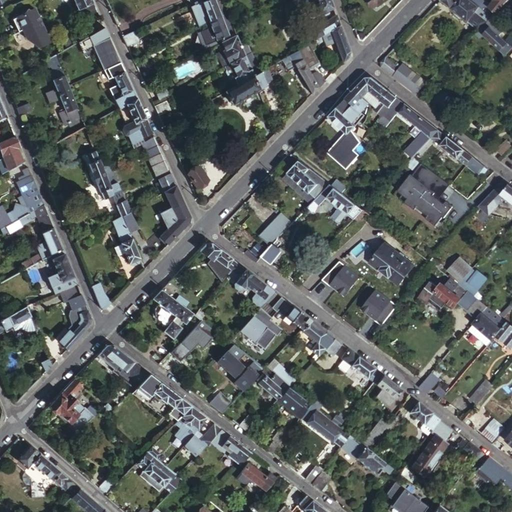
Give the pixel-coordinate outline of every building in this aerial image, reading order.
[(93,0),(73,0),(78,11),(95,3),(93,0)] [(210,23),(228,15),(222,0),(202,0),(190,5),(192,9),(195,8),(198,15),(205,12),(210,23)] [(318,14),(333,8),(330,0),(318,0),(320,4),(315,6),(313,10),(315,14),(316,15),(318,14)] [(439,0),(467,21),(479,6),(471,0),(439,0)] [(471,0),(479,6),(484,10),(492,16),(506,0),(492,0),(488,5),(481,0),(471,0)] [(92,15),(99,12),(96,6),(89,9),(92,15)] [(34,9),(10,20),(17,33),(21,31),(26,41),(33,37),(38,49),(51,42),(34,9)] [(492,16),(484,10),(473,25),(479,30),(492,16)] [(236,33),(232,24),(228,15),(210,23),(212,27),(196,35),(203,49),(218,42),(236,33)] [(331,32),(340,26),(336,16),(320,26),(315,25),(311,27),(310,32),(315,42),(331,32)] [(499,21),(492,16),(479,30),(475,34),(478,38),(482,34),(503,55),(511,46),(511,34),(506,41),(499,35),(507,27),(499,21)] [(349,50),(340,26),(331,32),(342,63),(348,57),(349,53),(349,50)] [(116,51),(106,28),(90,37),(94,45),(96,45),(110,76),(124,70),(119,57),(113,60),(111,54),(116,51)] [(141,41),(136,30),(122,36),(127,47),(141,41)] [(220,45),(223,43),(237,36),(236,33),(218,42),(220,45)] [(237,36),(223,43),(227,51),(218,55),(225,69),(231,66),(243,60),(247,58),(242,47),(237,36)] [(33,37),(26,41),(38,49),(33,37)] [(242,47),(247,58),(252,55),(247,44),(242,47)] [(316,63),(307,46),(297,52),(317,89),(325,81),(316,70),(315,71),(311,67),(316,63)] [(113,60),(119,57),(116,51),(111,54),(113,60)] [(297,52),(284,60),(289,70),(295,66),(311,96),(317,89),(297,52)] [(81,116),(56,55),(50,59),(53,67),(51,68),(55,79),(53,81),(56,90),(46,94),(50,104),(60,100),(65,113),(63,114),(67,122),(81,116)] [(255,78),(260,74),(252,55),(247,58),(252,71),(255,78)] [(399,66),(386,55),(378,63),(379,68),(391,77),(391,76),(399,66)] [(252,71),(247,58),(243,60),(249,73),(252,71)] [(249,81),(255,78),(252,71),(249,73),(243,60),(231,66),(237,79),(232,82),(236,89),(249,81)] [(399,66),(391,76),(414,94),(424,83),(401,65),(399,66)] [(225,69),(223,70),(224,72),(224,74),(226,77),(228,79),(230,83),(232,82),(237,79),(231,66),(225,69)] [(272,81),(268,70),(260,74),(255,78),(249,81),(236,89),(224,96),(230,106),(267,85),(267,84),(272,81)] [(125,105),(137,98),(125,72),(113,77),(121,95),(114,99),(118,109),(125,105)] [(364,76),(343,98),(351,106),(344,113),(349,117),(347,119),(349,121),(360,109),(365,105),(367,102),(364,99),(370,92),(367,90),(376,81),(368,75),(364,76)] [(396,97),(376,81),(367,90),(370,92),(364,99),(367,102),(374,107),(372,110),(380,117),(381,115),(396,97)] [(162,84),(153,89),(159,100),(168,96),(162,84)] [(404,103),(396,97),(381,115),(388,122),(396,112),(404,103)] [(137,98),(125,105),(132,122),(140,139),(152,133),(137,98)] [(343,98),(326,116),(341,131),(345,134),(346,133),(349,136),(352,132),(350,129),(353,125),(349,121),(347,119),(349,117),(344,113),(351,106),(343,98)] [(165,101),(154,106),(158,116),(169,111),(165,101)] [(27,103),(15,108),(19,117),(31,112),(27,103)] [(416,153),(416,152),(420,148),(438,129),(423,118),(404,103),(396,112),(423,134),(410,148),(416,153)] [(125,105),(118,109),(125,125),(132,122),(125,105)] [(365,114),(360,109),(349,121),(353,125),(365,114)] [(140,139),(132,122),(125,125),(123,126),(122,130),(124,134),(127,136),(131,145),(137,142),(137,140),(140,139)] [(438,129),(420,148),(424,151),(434,141),(457,160),(465,151),(438,129)] [(355,145),(358,141),(352,132),(349,136),(346,133),(345,134),(347,137),(345,140),(351,146),(352,144),(355,145)] [(41,134),(28,139),(33,151),(45,146),(41,134)] [(0,150),(7,171),(21,163),(16,148),(18,147),(15,138),(0,144),(0,150)] [(155,138),(140,145),(155,178),(169,171),(155,138)] [(492,151),(499,158),(509,147),(502,141),(492,151)] [(113,196),(100,166),(94,150),(83,155),(101,200),(113,196)] [(465,151),(457,160),(464,165),(472,156),(465,151)] [(412,164),(420,155),(416,152),(416,153),(408,161),(412,164)] [(494,189),(502,180),(489,170),(472,156),(464,165),(494,189)] [(337,166),(341,169),(348,162),(344,158),(337,166)] [(328,185),(297,161),(286,173),(308,193),(309,192),(315,198),(328,185)] [(108,162),(100,166),(113,196),(116,205),(121,216),(130,210),(132,209),(130,206),(127,207),(108,162)] [(441,198),(450,185),(420,163),(398,193),(409,200),(405,205),(438,229),(454,207),(441,198)] [(197,186),(205,180),(196,168),(188,174),(197,186)] [(26,174),(24,169),(22,170),(22,172),(16,174),(15,182),(17,181),(30,175),(29,173),(26,174)] [(163,192),(175,185),(170,173),(158,180),(159,182),(163,192)] [(308,193),(286,173),(281,178),(309,205),(315,198),(309,192),(308,193)] [(33,210),(43,205),(30,175),(17,181),(22,192),(20,193),(25,207),(23,206),(15,204),(11,212),(5,215),(9,223),(27,214),(33,210)] [(336,180),(331,187),(340,194),(345,187),(336,180)] [(511,187),(502,180),(494,189),(477,207),(487,216),(496,207),(499,201),(503,196),(511,203),(511,187)] [(17,194),(20,193),(22,192),(17,181),(15,182),(11,183),(16,195),(17,194)] [(163,192),(159,182),(154,184),(158,194),(163,192)] [(158,236),(167,245),(188,223),(189,216),(175,185),(163,192),(175,219),(158,236)] [(347,215),(353,219),(362,211),(356,206),(340,194),(331,187),(328,185),(315,198),(309,205),(306,208),(316,217),(330,202),(339,209),(347,215)] [(25,207),(20,193),(17,194),(23,206),(25,207)] [(0,205),(0,227),(9,223),(5,215),(1,205),(0,205)] [(50,255),(61,249),(58,241),(43,205),(33,210),(37,219),(43,234),(41,235),(44,242),(50,255)] [(347,215),(339,209),(333,218),(333,220),(339,224),(341,224),(347,215)] [(31,222),(37,219),(33,210),(27,214),(31,222)] [(130,210),(121,216),(124,225),(134,220),(130,210)] [(367,215),(362,211),(353,219),(352,221),(357,225),(367,215)] [(9,223),(0,227),(0,228),(3,234),(9,230),(10,232),(31,222),(27,214),(9,223)] [(276,239),(292,223),(282,214),(266,230),(276,239)] [(138,259),(124,225),(121,216),(110,221),(121,245),(124,254),(128,264),(138,259)] [(408,237),(403,243),(413,251),(418,244),(410,237),(408,237)] [(50,255),(44,242),(35,247),(38,254),(41,260),(50,255)] [(212,259),(228,271),(235,263),(225,255),(209,242),(203,243),(196,250),(210,261),(212,259)] [(279,250),(271,244),(259,256),(267,263),(279,250)] [(124,254),(121,245),(114,248),(118,256),(124,254)] [(383,245),(369,263),(397,285),(412,266),(383,245)] [(74,286),(77,285),(61,249),(50,255),(57,273),(47,277),(54,294),(59,292),(74,286)] [(23,270),(41,260),(38,254),(20,263),(23,270)] [(431,256),(426,261),(430,264),(442,273),(444,271),(438,265),(440,264),(431,256)] [(449,272),(445,276),(455,283),(461,277),(458,274),(467,265),(461,259),(457,263),(452,258),(444,267),(449,272)] [(228,271),(225,274),(234,281),(237,278),(244,270),(235,263),(228,271)] [(473,288),(474,289),(487,276),(477,268),(474,264),(461,277),(455,283),(468,293),(473,288)] [(253,296),(262,284),(244,270),(237,278),(234,281),(233,283),(234,284),(240,289),(241,290),(243,288),(252,295),(253,296)] [(187,284),(174,273),(159,290),(181,307),(185,303),(176,296),(187,284)] [(465,311),(475,319),(485,307),(471,296),(468,293),(455,283),(445,276),(445,275),(436,287),(428,281),(414,299),(422,305),(425,301),(436,310),(444,301),(452,307),(460,297),(469,304),(465,311)] [(240,289),(234,284),(232,286),(232,289),(235,292),(238,292),(240,289)] [(257,310),(273,292),(262,284),(253,296),(252,295),(248,300),(249,303),(257,310)] [(78,296),(74,286),(59,292),(63,301),(65,300),(71,313),(77,310),(80,315),(79,323),(71,331),(70,329),(58,341),(66,349),(87,327),(88,323),(91,318),(80,294),(78,296)] [(102,287),(93,296),(98,309),(103,310),(110,303),(102,287)] [(191,314),(181,307),(159,290),(150,299),(156,304),(172,316),(165,327),(161,332),(171,340),(191,314)] [(152,317),(165,327),(172,316),(156,304),(151,309),(152,317)] [(29,316),(25,306),(1,319),(6,328),(6,329),(13,325),(29,316)] [(299,330),(309,320),(298,312),(291,306),(282,317),(299,330)] [(503,320),(485,307),(475,319),(471,323),(488,338),(492,334),(503,320)] [(29,316),(13,325),(16,329),(21,327),(23,328),(28,330),(34,329),(35,329),(29,316)] [(268,349),(278,333),(253,317),(243,334),(268,349)] [(323,348),(332,338),(309,320),(299,330),(317,343),(310,351),(316,356),(323,348)] [(511,327),(503,320),(492,334),(511,350),(490,375),(494,379),(511,357),(511,327)] [(488,338),(471,323),(465,330),(483,345),(488,338)] [(202,331),(195,325),(181,339),(188,345),(202,331)] [(339,343),(332,338),(323,348),(329,354),(339,343)] [(260,369),(262,368),(263,367),(264,365),(265,364),(252,353),(254,350),(244,340),(235,350),(260,369)] [(112,344),(106,345),(100,350),(124,370),(123,372),(129,376),(139,366),(112,344)] [(370,383),(377,373),(372,369),(346,349),(338,359),(370,383)] [(234,378),(223,389),(231,397),(246,381),(239,373),(243,368),(225,351),(216,360),(234,378)] [(49,366),(46,358),(40,361),(44,372),(49,366)] [(276,363),(271,358),(265,364),(264,365),(269,370),(272,367),(276,363)] [(283,383),(286,380),(272,367),(269,370),(269,371),(283,383)] [(286,388),(262,368),(260,369),(251,379),(261,386),(259,389),(274,401),(283,391),(286,388)] [(175,420),(189,405),(166,387),(147,372),(131,389),(138,395),(141,393),(144,396),(150,389),(160,397),(159,398),(164,402),(165,400),(172,406),(164,415),(172,423),(175,420)] [(385,406),(398,389),(377,373),(370,383),(377,388),(375,392),(379,395),(376,399),(385,406)] [(427,374),(420,383),(416,388),(422,392),(433,379),(427,374)] [(287,387),(293,380),(289,376),(286,380),(283,383),(287,387)] [(81,384),(73,377),(70,381),(59,392),(66,399),(70,395),(81,384)] [(473,404),(489,385),(482,379),(466,398),(473,404)] [(307,404),(286,388),(283,391),(274,401),(296,418),(297,417),(307,404)] [(220,391),(210,402),(223,414),(233,403),(220,391)] [(66,399),(59,392),(48,404),(57,413),(58,412),(69,422),(70,421),(77,428),(83,421),(84,423),(91,416),(74,399),(70,395),(66,399)] [(92,416),(95,413),(78,396),(74,399),(91,416),(92,416)] [(310,400),(307,404),(313,409),(316,411),(318,407),(310,400)] [(429,429),(437,419),(427,412),(415,402),(407,412),(429,429)] [(313,409),(307,404),(297,417),(303,422),(313,409)] [(189,434),(203,416),(189,405),(175,420),(177,423),(175,425),(177,426),(182,430),(183,429),(189,434)] [(95,413),(99,417),(106,410),(102,406),(95,413)] [(334,412),(327,420),(335,426),(339,421),(337,420),(339,416),(334,412)] [(389,423),(388,422),(385,425),(373,441),(378,445),(394,427),(402,417),(397,413),(389,423)] [(252,422),(246,416),(237,426),(244,431),(252,422)] [(377,419),(357,443),(365,450),(373,441),(385,425),(377,419)] [(437,419),(429,429),(426,433),(419,443),(416,447),(419,450),(407,467),(419,476),(443,444),(439,441),(449,428),(437,419)] [(327,420),(325,423),(321,421),(315,429),(337,447),(341,441),(346,435),(335,426),(327,420)] [(207,440),(218,428),(211,422),(194,440),(201,446),(207,440)] [(491,442),(498,434),(486,424),(479,433),(491,442)] [(269,439),(263,448),(269,453),(286,431),(278,425),(268,438),(269,439)] [(182,430),(177,426),(171,433),(182,442),(188,435),(189,434),(183,429),(182,430)] [(212,445),(224,432),(218,428),(207,440),(212,445)] [(511,430),(503,441),(511,447),(511,430)] [(416,440),(419,443),(426,433),(422,431),(416,440)] [(188,435),(182,442),(186,446),(192,438),(188,435)] [(226,453),(236,462),(247,451),(226,435),(214,447),(223,455),(226,453)] [(357,443),(346,435),(341,441),(356,453),(352,459),(373,476),(378,469),(384,474),(389,468),(365,450),(357,443)] [(472,458),(478,451),(461,438),(456,446),(472,458)] [(337,447),(336,447),(352,459),(356,453),(341,441),(337,447)] [(15,456),(25,466),(28,462),(50,479),(69,496),(78,487),(27,442),(15,456)] [(149,447),(145,451),(155,459),(158,455),(149,447)] [(145,451),(139,458),(133,464),(140,469),(137,474),(156,490),(159,486),(167,492),(179,479),(170,472),(155,459),(145,451)] [(472,458),(471,459),(478,465),(490,474),(511,490),(511,477),(478,451),(472,458)] [(28,462),(25,466),(22,469),(20,473),(22,478),(25,482),(30,482),(29,489),(42,491),(42,488),(50,479),(28,462)] [(263,489),(275,477),(267,471),(263,476),(245,462),(239,470),(249,478),(263,489)] [(490,474),(478,465),(472,472),(482,479),(485,475),(488,477),(490,474)] [(308,468),(301,478),(308,483),(314,476),(316,474),(308,468)] [(400,469),(396,474),(408,484),(412,478),(400,469)] [(245,483),(249,478),(239,470),(233,477),(241,483),(245,483)] [(326,476),(319,470),(316,474),(314,476),(322,482),(326,476)] [(96,487),(105,494),(115,483),(107,476),(96,487)] [(314,476),(308,483),(316,489),(322,482),(314,476)] [(95,502),(78,487),(69,496),(86,511),(101,511),(104,510),(95,502)] [(420,487),(417,490),(424,496),(426,491),(420,487)] [(228,511),(206,493),(202,497),(220,511),(228,511)] [(325,511),(323,510),(302,494),(294,503),(302,511),(325,511)] [(210,511),(199,503),(191,511),(210,511)] [(284,511),(288,508),(282,503),(272,511),(250,511),(249,511),(247,511),(284,511)]
